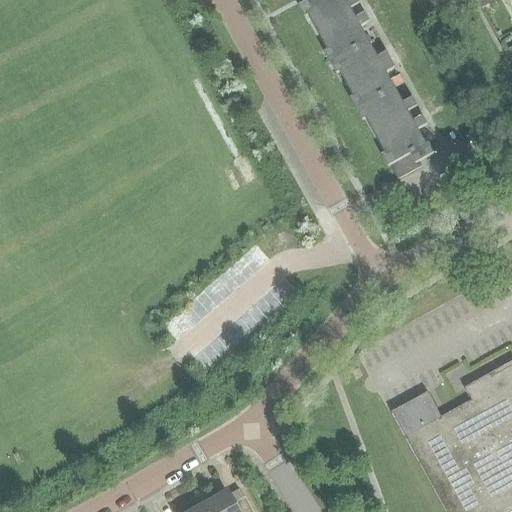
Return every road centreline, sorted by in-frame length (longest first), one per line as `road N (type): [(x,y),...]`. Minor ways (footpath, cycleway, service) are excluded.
road 1 (residential): [(360,249),(223,0)]
road 2 (unclassified): [(360,249),(285,263),(173,357)]
road 3 (residential): [(252,425),(375,277)]
road 4 (residential): [(92,511),(252,425)]
road 5 (residential): [(375,277),(511,208)]
